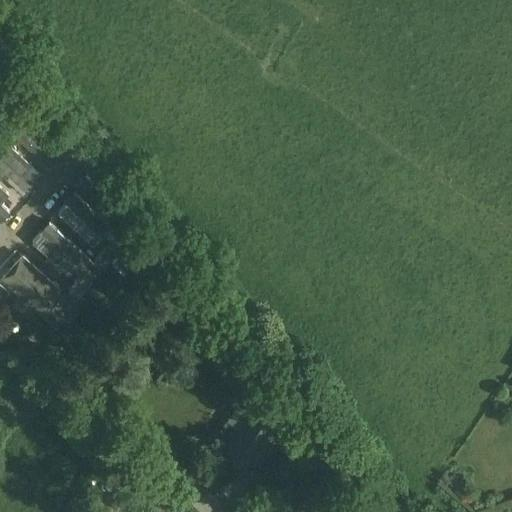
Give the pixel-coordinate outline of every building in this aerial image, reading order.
[(20,95),(29,104),(37,95),(28,87),(20,95)] [(6,121),(51,162),(67,145),(23,104),(6,121)] [(0,144),(0,166),(24,189),(41,171),(5,139),(0,144)] [(0,217),(9,208),(0,200),(8,192),(0,184),(0,217)] [(93,243),(109,226),(74,193),(58,211),(93,243)] [(88,260),(48,222),(33,238),(73,276),(88,260)] [(104,268),(118,253),(109,245),(95,260),(104,268)] [(20,252),(1,272),(44,310),(62,290),(20,252)] [(84,272),(70,288),(79,296),(79,297),(88,304),(101,289),(92,282),(93,281),(84,272)] [(62,316),(69,323),(83,307),(76,300),(66,291),(52,307),(44,316),(54,325),(62,316)] [(202,331),(181,308),(170,318),(190,341),(202,331)] [(258,394),(285,417),(297,404),(272,381),(270,383),(249,359),(236,370),(258,394)] [(256,458),(265,445),(261,443),(278,419),(256,404),(248,416),(224,450),(246,465),(253,455),(256,458)]
